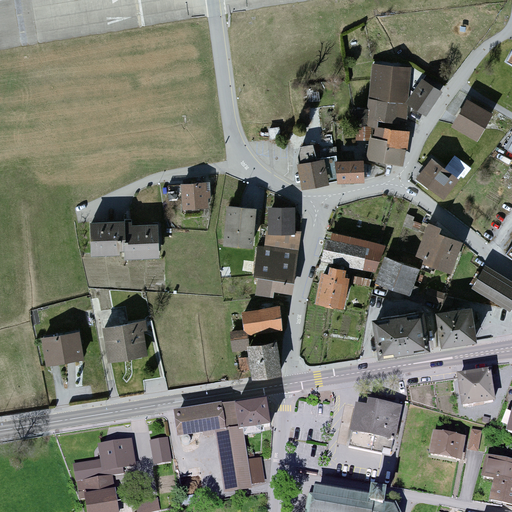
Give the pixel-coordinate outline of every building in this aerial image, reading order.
[(405,71),(376,69),(372,118),(402,120),(405,71)] [(424,84),(409,106),(424,116),(438,94),(424,84)] [(488,116),(466,103),(452,126),(475,139),(488,116)] [(406,137),(374,132),(369,158),(402,164),(406,137)] [(312,140),(303,142),(306,154),(315,152),(312,140)] [(456,181),(431,162),(416,181),(441,200),(456,181)] [(360,163),(336,165),(337,184),(362,182),(360,163)] [(324,164),(299,168),(302,189),(328,185),(324,164)] [(206,187),(182,188),(183,211),(207,210),(206,187)] [(254,212),(226,209),(223,246),(250,249),(254,212)] [(293,211),(271,211),(270,235),(292,235),(293,211)] [(122,225),(89,224),(88,252),(124,253),(124,258),(155,259),(155,232),(122,231),(122,225)] [(450,273),(460,245),(437,236),(439,231),(427,227),(415,260),(450,273)] [(297,236),(292,235),(270,235),(270,247),(261,246),(257,290),(292,293),(297,236)] [(382,247),(329,236),(323,260),(376,272),(382,247)] [(417,272),(385,259),(376,283),(408,295),(417,272)] [(338,309),(344,279),(339,278),(340,273),(329,270),(328,276),(320,274),(314,304),(338,309)] [(511,304),(511,287),(484,270),(473,289),(508,311),(511,304)] [(425,295),(442,302),(447,291),(429,285),(425,295)] [(277,310),(243,315),(246,336),(281,330),(277,310)] [(468,310),(435,315),(440,345),(473,340),(468,310)] [(420,349),(415,315),(374,322),(379,356),(420,349)] [(136,325),(104,330),(109,359),(141,353),(136,325)] [(82,358),(77,332),(43,338),(48,364),(82,358)] [(272,345),(248,349),(253,380),(277,376),(272,345)] [(488,375),(458,380),(463,406),(493,401),(488,375)] [(403,410),(363,403),(358,431),(398,438),(403,410)] [(264,405),(234,409),(238,429),(268,425),(264,405)] [(220,409),(174,415),(177,437),(223,431),(220,409)] [(473,428),(468,447),(479,450),(484,430),(473,428)] [(250,491),(240,434),(216,438),(226,496),(250,491)] [(461,441),(434,436),(430,456),(457,462),(461,441)] [(129,444),(98,449),(100,463),(77,466),(79,481),(122,474),(121,469),(132,468),(129,444)] [(166,448),(154,450),(157,464),(169,462),(166,448)] [(511,465),(487,460),(482,480),(497,484),(492,503),(511,507),(511,465)] [(116,511),(112,482),(84,486),(87,511),(116,511)] [(363,505),(310,496),(307,511),(392,511),(391,509),(381,507),(382,500),(364,497),(363,505)]
